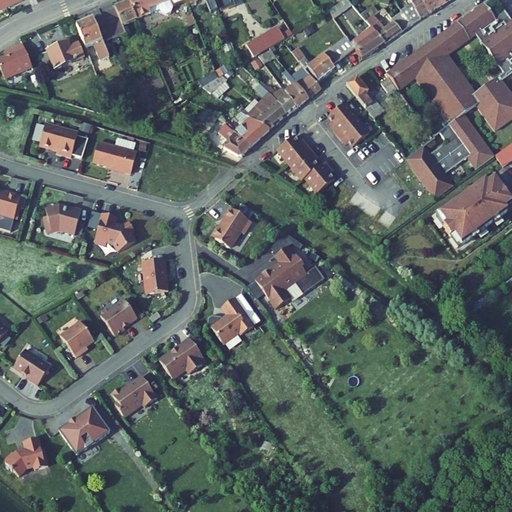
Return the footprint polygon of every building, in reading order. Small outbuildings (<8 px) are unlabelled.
[(2,0),(6,9),(22,2),(25,0),(2,0)] [(137,0),(130,3),(137,21),(161,11),(162,14),(166,16),(171,14),(173,9),(172,8),(187,2),(186,0),(137,0)] [(218,12),(213,0),(186,0),(187,2),(189,6),(191,5),(196,3),(202,0),(204,0),(211,15),(218,12)] [(220,6),(223,11),(235,6),(232,0),(223,0),(217,3),(218,7),(220,6)] [(329,13),(334,20),(353,6),(348,0),(347,0),(345,2),(334,9),(329,13)] [(337,0),(331,5),(334,9),(345,2),(343,0),(337,0)] [(415,12),(421,20),(429,15),(420,0),(408,0),(411,4),(416,11),(415,12)] [(420,0),(429,15),(438,9),(431,0),(420,0)] [(431,0),(438,9),(446,4),(442,0),(431,0)] [(102,14),(112,41),(126,35),(123,26),(137,21),(130,3),(102,14)] [(415,12),(411,4),(401,11),(402,13),(412,27),(421,20),(415,12)] [(457,24),(458,26),(438,41),(436,38),(386,75),(399,92),(415,80),(447,122),(442,125),(445,129),(439,133),(447,144),(430,156),(424,147),(423,148),(406,161),(435,201),(445,194),(453,188),(445,176),(467,160),(476,172),(494,158),(464,116),(477,107),(495,133),(511,120),(511,95),(502,82),(511,75),(511,21),(511,22),(502,8),(492,15),(484,5),(457,24)] [(303,14),(312,19),(316,13),(306,8),(303,14)] [(395,25),(402,33),(412,27),(402,13),(391,20),(394,24),(395,25)] [(103,43),(111,40),(102,16),(76,27),(86,50),(93,47),(100,63),(109,59),(103,43)] [(193,16),(186,18),(190,27),(196,25),(193,16)] [(372,28),(385,44),(402,33),(395,25),(384,32),(372,18),(367,22),(372,28)] [(293,36),(285,24),(278,28),(285,41),(293,36)] [(457,24),(436,38),(438,41),(458,26),(457,24)] [(307,37),(315,33),(311,27),(304,32),(307,37)] [(246,46),(254,59),(285,41),(278,28),(246,46)] [(355,50),(362,60),(385,44),(372,28),(351,45),(355,50)] [(347,38),(341,42),(350,54),(355,50),(351,45),(347,38)] [(336,46),(346,57),(350,54),(341,42),(336,46)] [(70,49),(68,45),(59,48),(58,45),(47,50),(48,53),(39,56),(45,70),(52,67),(54,72),(83,61),(80,53),(78,48),(78,46),(70,49)] [(0,60),(0,69),(4,80),(32,69),(23,46),(10,51),(12,56),(0,60)] [(332,49),(341,61),(346,57),(336,46),(332,49)] [(341,61),(332,49),(325,54),(310,66),(298,49),(292,54),(304,69),(306,71),(308,69),(318,83),(333,72),(331,69),(333,67),(341,61)] [(259,58),(264,66),(276,59),(271,51),(259,58)] [(252,65),(255,71),(262,67),(259,61),(252,65)] [(228,74),(225,69),(218,73),(221,78),(222,78),(228,74)] [(296,84),(309,100),(321,90),(306,71),(304,69),(292,78),(296,84)] [(285,93),(296,84),(292,78),(286,72),(283,75),(290,84),(282,90),(285,93)] [(202,90),(203,90),(218,80),(216,74),(198,83),(202,90)] [(211,95),(227,81),(222,78),(221,78),(218,80),(203,90),(211,95)] [(366,110),(374,121),(384,113),(376,102),(372,104),(365,95),(369,93),(358,79),(347,86),(366,110)] [(381,85),(389,97),(396,91),(388,80),(381,85)] [(263,98),(265,96),(268,93),(260,86),(257,83),(252,88),(263,98)] [(260,86),(268,93),(277,103),(288,117),(297,109),(285,93),(282,90),(277,94),(270,87),(269,89),(263,83),(260,86)] [(285,93),(297,109),(309,100),(296,84),(285,93)] [(242,108),(238,112),(241,114),(270,132),(288,117),(277,103),(268,93),(265,96),(268,99),(261,107),(259,105),(248,115),(245,112),(242,108)] [(245,112),(248,115),(259,105),(255,101),(245,112)] [(337,137),(358,120),(345,105),(328,119),(332,124),(335,128),(332,131),(337,137)] [(203,109),(198,118),(205,121),(203,124),(212,128),(218,117),(203,109)] [(144,116),(146,122),(153,118),(150,113),(144,116)] [(234,134),(251,149),(270,132),(241,114),(236,118),(243,126),(234,134)] [(143,118),(139,115),(134,120),(138,124),(143,118)] [(349,144),(353,149),(370,135),(358,120),(337,137),(342,143),(345,140),(349,144)] [(80,131),(89,134),(91,127),(82,124),(80,131)] [(224,151),(239,159),(242,157),(251,149),(234,134),(232,131),(225,126),(218,134),(228,143),(224,151)] [(78,136),(46,127),(40,148),(58,152),(57,156),(72,160),(78,136)] [(423,148),(424,147),(433,141),(429,135),(419,142),(423,148)] [(277,152),(289,167),(310,150),(305,144),(302,147),(299,143),(294,138),(277,152)] [(137,154),(99,143),(93,163),(112,168),(112,170),(132,175),(137,154)] [(511,163),(511,145),(495,158),(504,169),(511,163)] [(289,167),(302,182),(305,180),(319,168),(315,163),(312,159),(315,156),(310,150),(289,167)] [(319,168),(305,180),(317,195),(335,181),(331,176),(327,172),(331,170),(326,163),(319,168)] [(488,186),(485,183),(439,216),(446,226),(443,228),(451,238),(454,236),(461,246),(507,213),(505,210),(511,204),(511,203),(495,180),(488,186)] [(21,196),(6,192),(6,194),(0,192),(0,216),(14,221),(21,196)] [(60,208),(59,204),(48,207),(49,211),(46,211),(48,219),(44,220),(48,236),(60,233),(76,237),(83,211),(72,209),(72,211),(60,208)] [(211,238),(228,249),(232,249),(241,234),(244,236),(252,224),(231,209),(223,220),(224,222),(219,230),(216,230),(211,238)] [(117,220),(103,216),(95,244),(104,246),(107,244),(115,246),(119,254),(137,244),(131,235),(135,233),(130,224),(123,228),(116,226),(117,220)] [(288,238),(272,249),(277,256),(287,249),(293,245),(288,238)] [(303,296),(324,281),(316,268),(306,275),(302,270),(304,268),(296,257),(294,258),(287,249),(277,256),(275,257),(281,265),(255,282),(276,311),(291,301),(284,292),(295,284),(303,296)] [(309,260),(315,263),(319,259),(313,255),(309,260)] [(167,261),(143,264),(147,295),(171,292),(168,275),(169,275),(167,261)] [(76,297),(78,301),(85,297),(83,292),(76,297)] [(259,321),(242,298),(236,302),(252,326),(259,321)] [(139,319),(125,300),(111,311),(107,311),(103,314),(102,317),(116,338),(126,331),(125,329),(139,319)] [(241,333),(243,336),(254,328),(252,326),(236,302),(234,300),(221,309),(227,317),(222,320),(221,319),(213,318),(210,320),(208,329),(212,330),(223,346),(225,344),(238,335),(241,333)] [(159,314),(151,319),(154,324),(162,318),(159,314)] [(81,323),(62,338),(77,359),(84,354),(82,352),(95,343),(81,323)] [(0,343),(9,333),(0,325),(0,343)] [(238,335),(225,344),(229,349),(241,340),(238,335)] [(191,340),(178,349),(179,350),(173,354),(170,354),(161,363),(174,380),(188,370),(192,375),(204,366),(200,361),(205,359),(191,340)] [(230,351),(243,342),(241,340),(229,349),(230,351)] [(52,368),(27,352),(15,370),(30,380),(29,381),(39,388),(52,368)] [(122,390),(114,396),(120,404),(117,406),(125,417),(145,405),(147,408),(159,399),(143,378),(132,386),(133,388),(124,394),(122,390)] [(71,425),(61,433),(79,457),(111,433),(94,409),(77,421),(78,423),(73,427),(71,425)] [(40,440),(25,444),(27,450),(25,451),(25,452),(19,454),(16,457),(14,454),(7,462),(8,463),(7,465),(21,478),(29,471),(39,468),(40,471),(50,468),(47,457),(44,457),(40,440)]
